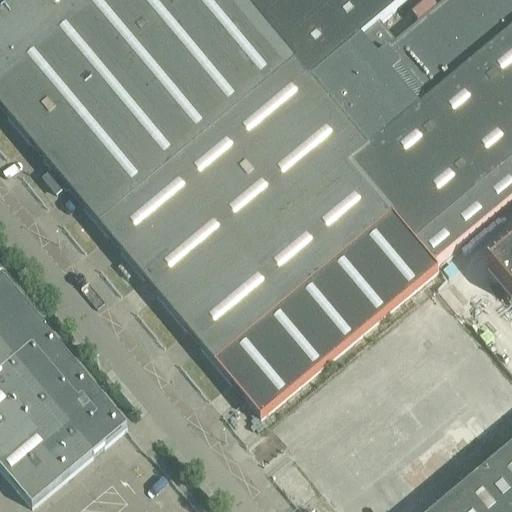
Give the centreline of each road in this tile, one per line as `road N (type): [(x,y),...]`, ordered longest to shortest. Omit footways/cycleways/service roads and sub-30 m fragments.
road 1 (unclassified): [(245,511),(0,213)]
road 2 (unknown): [(221,482),(413,386),(511,362)]
